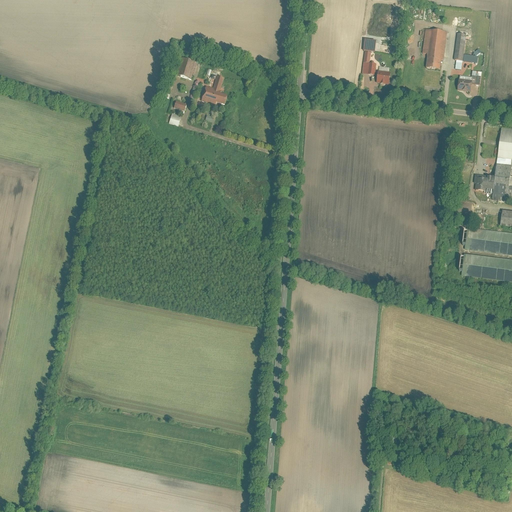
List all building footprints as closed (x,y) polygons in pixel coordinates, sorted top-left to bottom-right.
[(451,58),(455,58),(454,67),(461,68),(467,32),(455,31),(451,58)] [(426,56),(424,71),(438,73),(439,63),(441,63),(445,35),(424,32),(421,55),(426,56)] [(175,55),(169,72),(190,79),(195,61),(175,55)] [(365,61),(363,71),(371,73),(373,62),(365,61)] [(210,64),(208,72),(241,82),(243,74),(210,64)] [(375,83),(387,84),(389,72),(376,71),(375,83)] [(455,90),(470,92),(472,83),(479,84),(480,76),(472,75),(471,80),(457,78),(455,90)] [(223,109),(224,106),(228,95),(220,92),(224,79),(214,76),(210,87),(204,85),(198,101),(223,109)] [(174,109),(183,112),(185,105),(176,102),(174,109)] [(166,124),(177,128),(180,117),(170,114),(166,124)] [(212,124),(215,117),(208,115),(206,121),(212,124)] [(511,131),(501,130),(497,160),(511,161),(511,131)] [(510,170),(496,168),(494,181),(476,179),(474,192),(492,194),(491,202),(511,204),(511,190),(507,190),(510,170)] [(511,230),(511,214),(502,213),(500,229),(511,230)] [(462,280),(511,285),(511,236),(468,231),(465,254),(511,259),(511,263),(465,258),(462,280)] [(387,445),(398,445),(398,435),(388,435),(387,445)]
